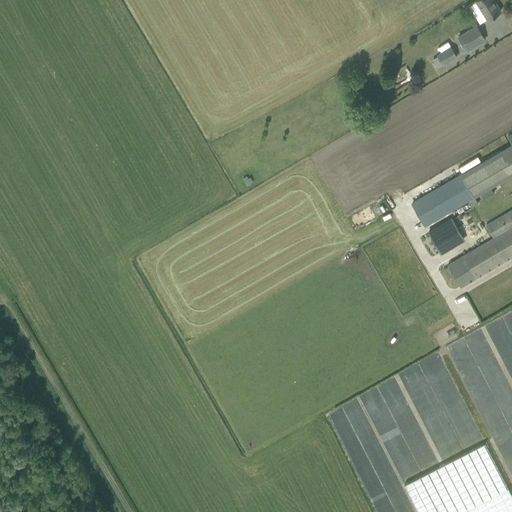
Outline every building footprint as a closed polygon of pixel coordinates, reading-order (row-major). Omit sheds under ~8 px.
[(477,0),(475,1),(487,20),(501,11),(493,0),(477,0)] [(458,37),(467,51),(485,39),(477,26),(458,37)] [(432,60),(437,68),(443,64),(443,65),(457,57),(451,47),(437,55),(438,56),(432,60)] [(511,144),(412,203),(425,226),(481,194),(484,199),(494,193),(491,187),(511,174),(511,133),(507,136),(511,144)] [(247,176),(242,178),(247,186),(251,184),(248,178),(247,176)] [(448,266),(443,269),(448,279),(453,276),(460,287),(511,256),(511,211),(486,227),(492,238),(447,265),(448,266)] [(451,218),(428,231),(441,253),(464,240),(451,218)] [(511,511),(511,495),(485,444),(404,485),(418,511),(511,511)]
